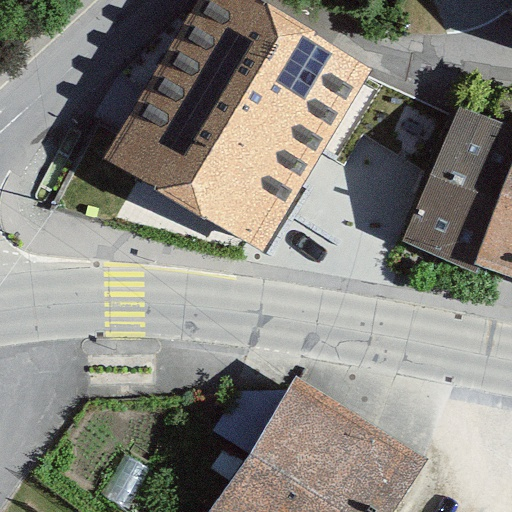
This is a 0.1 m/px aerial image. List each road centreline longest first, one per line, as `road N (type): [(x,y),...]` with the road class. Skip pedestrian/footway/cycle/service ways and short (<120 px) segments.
road 1 (secondary): [(0,314),(125,302),(301,320),(511,358)]
road 2 (residential): [(511,71),(367,54),(277,0)]
road 3 (residential): [(148,0),(0,139)]
